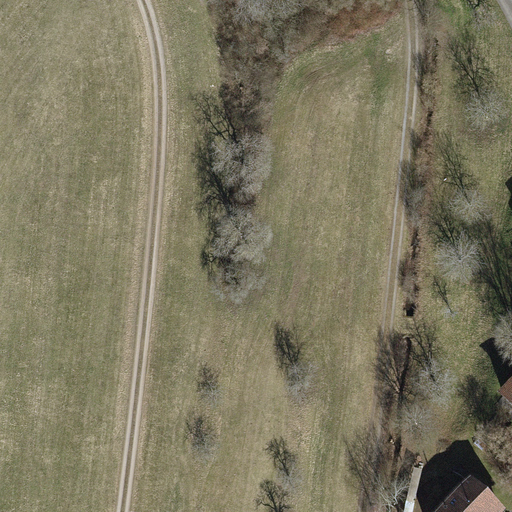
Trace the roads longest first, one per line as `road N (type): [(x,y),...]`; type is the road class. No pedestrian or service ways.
road 1 (track): [(123,511),(162,136),(142,0)]
road 2 (track): [(367,511),(413,76),(406,0)]
